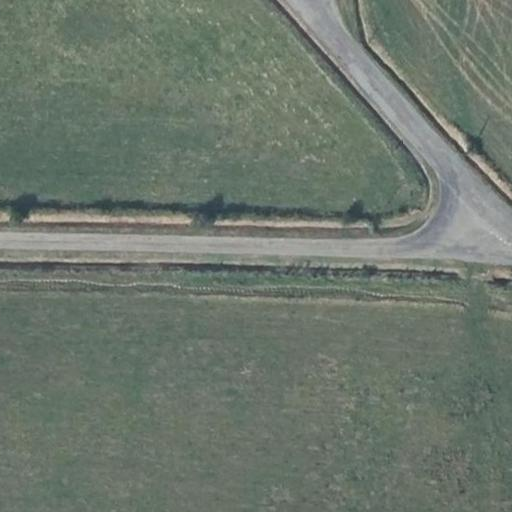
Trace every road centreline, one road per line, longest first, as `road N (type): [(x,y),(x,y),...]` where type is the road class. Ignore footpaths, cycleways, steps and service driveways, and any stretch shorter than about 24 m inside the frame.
road 1 (unclassified): [(511,255),(0,240)]
road 2 (unclassified): [(303,0),(432,147),(511,211)]
